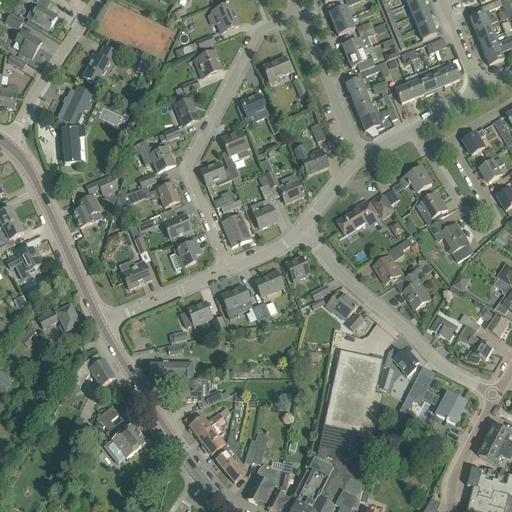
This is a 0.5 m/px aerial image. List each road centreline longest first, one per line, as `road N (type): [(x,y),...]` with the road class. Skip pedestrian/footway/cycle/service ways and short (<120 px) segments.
road 1 (residential): [(229,269),(188,164),(253,36),(298,12)]
road 2 (residential): [(494,394),(431,359),(334,269),(304,228)]
road 3 (secondary): [(4,141),(36,181),(99,324)]
road 4 (residential): [(451,141),(495,212),(489,227),(476,230),(428,156)]
road 5 (secondary): [(99,324),(201,478)]
road 6 (residential): [(4,141),(94,0)]
road 7 (residential): [(358,158),(298,12)]
road 8 (residential): [(99,324),(229,269)]
road 9 (residential): [(452,511),(454,476),(494,394)]
